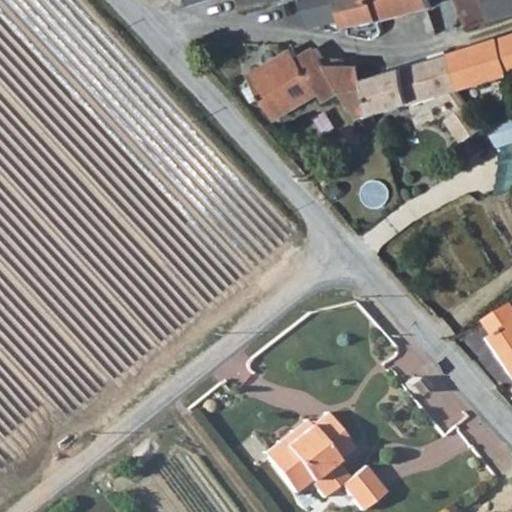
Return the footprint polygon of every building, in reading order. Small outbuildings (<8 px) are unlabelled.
[(187,0),(190,9),(217,0),(242,0),(246,12),(297,0),(309,0),(318,29),(349,25),(342,0),(187,0)] [(379,0),(342,0),(349,25),(351,35),(384,24),(385,19),(379,0)] [(384,24),(434,7),(431,0),(379,0),(385,19),(384,24)] [(460,0),(469,30),(496,23),(489,0),(460,0)] [(511,0),(489,0),(496,23),(511,18),(511,0)] [(511,37),(501,41),(509,73),(511,72),(511,37)] [(453,57),(463,93),(510,76),(509,73),(501,41),(453,57)] [(347,94),(331,67),(320,48),(302,59),(297,51),(252,77),(258,86),(266,99),(279,121),(324,97),(329,104),(347,94)] [(419,67),(387,78),(369,83),(380,117),(446,97),(461,93),(463,93),(453,57),(419,67)] [(380,117),(369,83),(365,68),(331,67),(347,94),(364,122),(380,117)] [(248,91),(257,104),(266,99),(258,86),(248,91)] [(461,93),(446,97),(459,116),(471,108),(461,93)] [(487,131),(471,108),(459,116),(451,122),(467,145),(487,131)] [(511,306),(487,322),(511,359),(511,306)] [(402,391),(411,400),(423,389),(414,380),(402,391)] [(323,501),(341,487),(327,470),(334,464),(353,449),(326,417),(310,429),(269,461),(296,493),(308,482),(323,501)] [(269,461),(310,429),(304,423),(264,454),(269,461)] [(334,464),(327,470),(341,487),(344,492),(352,485),(347,479),(334,464)] [(344,492),(359,509),(381,491),(362,466),(347,479),(352,485),(344,492)] [(361,511),(384,494),(381,491),(359,509),(361,511)]
